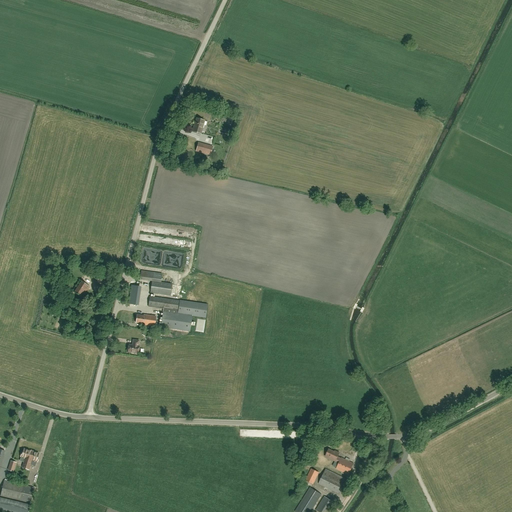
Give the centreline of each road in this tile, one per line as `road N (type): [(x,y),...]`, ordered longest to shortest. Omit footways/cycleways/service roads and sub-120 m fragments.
road 1 (unclassified): [(88,417),(158,136),(224,0)]
road 2 (unclassified): [(88,417),(403,436),(511,383)]
